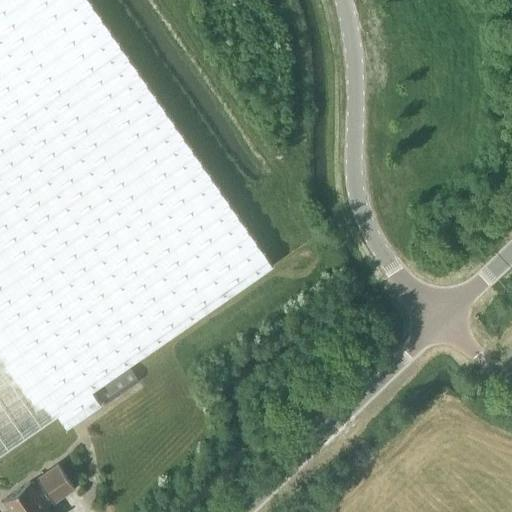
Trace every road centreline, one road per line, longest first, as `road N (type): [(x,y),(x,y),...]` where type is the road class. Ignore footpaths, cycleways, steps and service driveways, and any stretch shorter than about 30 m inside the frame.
road 1 (unclassified): [(342,0),(353,53),(359,209),(397,274),(441,320)]
road 2 (unclassified): [(244,511),(441,320)]
